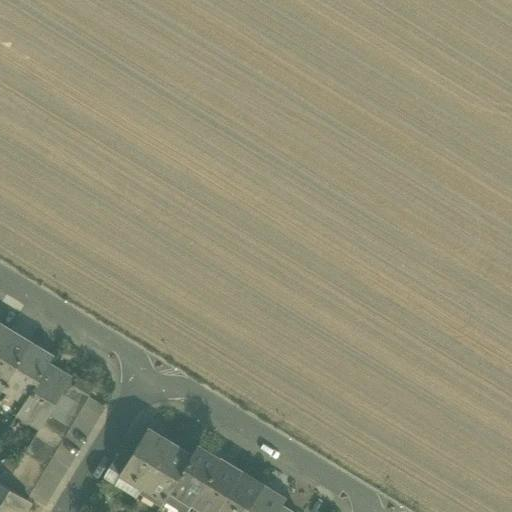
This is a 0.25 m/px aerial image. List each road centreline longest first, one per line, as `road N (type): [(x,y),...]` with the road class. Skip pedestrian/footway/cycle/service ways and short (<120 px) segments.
road 1 (residential): [(375,511),(148,369)]
road 2 (residential): [(148,369),(0,273)]
road 3 (residential): [(148,369),(67,511)]
